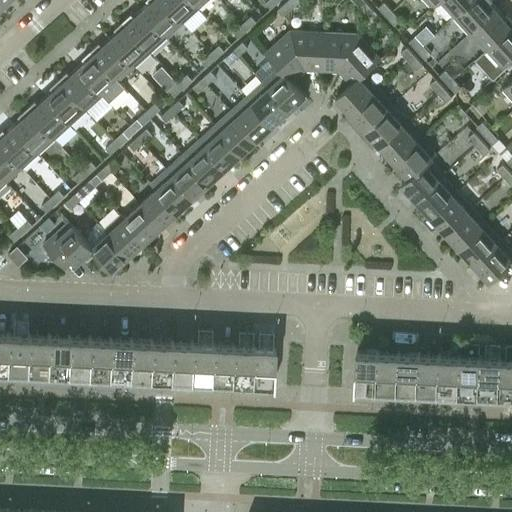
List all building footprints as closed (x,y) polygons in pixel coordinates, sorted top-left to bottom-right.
[(0,0),(0,8),(9,0),(0,0)] [(166,35),(182,21),(163,0),(147,0),(149,2),(142,8),(166,35)] [(163,0),(182,21),(198,6),(192,0),(163,0)] [(372,8),(364,0),(363,0),(358,5),(367,14),(372,8)] [(439,0),(454,15),(470,0),(439,0)] [(470,0),(454,15),(469,32),(496,8),(489,0),(470,0)] [(291,6),(286,1),(277,9),(282,15),(291,6)] [(378,6),(386,15),(392,10),(384,1),(378,6)] [(131,11),(123,19),(150,50),(166,35),(142,8),(134,15),(131,11)] [(469,32),(484,49),(511,24),(511,18),(506,12),(503,15),(496,8),(469,32)] [(400,19),(392,10),(386,15),(394,24),(400,19)] [(251,14),(242,22),(247,28),(256,20),(251,14)] [(134,64),(150,50),(123,19),(114,27),(117,31),(110,37),(134,64)] [(238,36),(247,28),(242,22),(233,30),(238,36)] [(511,24),(484,49),(500,66),(511,55),(511,24)] [(265,51),(283,72),(284,71),(291,80),(292,79),(304,68),(290,28),(265,51)] [(304,68),(322,69),(324,30),(290,28),(304,68)] [(322,69),(339,70),(357,32),(324,30),(322,69)] [(339,70),(350,82),(351,82),(363,72),(380,57),(357,32),(339,70)] [(409,40),(417,49),(423,44),(415,35),(409,40)] [(99,40),(91,48),(118,79),(134,64),(110,37),(102,44),(99,40)] [(242,40),(233,48),(239,54),(248,46),(242,40)] [(219,43),(210,51),(215,57),(224,49),(219,43)] [(431,52),(423,44),(417,49),(425,58),(431,52)] [(400,51),(408,60),(414,54),(406,46),(400,51)] [(118,79),(91,48),(82,56),(85,60),(78,66),(102,93),(118,79)] [(239,54),(233,48),(224,56),(230,62),(239,54)] [(206,65),(215,57),(210,51),(201,59),(206,65)] [(422,63),(414,54),(408,60),(416,69),(422,63)] [(67,70),(59,77),(86,108),(102,93),(78,66),(70,73),(67,70)] [(439,74),(447,83),(453,77),(445,68),(439,74)] [(210,69),(201,77),(207,83),(216,75),(210,69)] [(284,71),(283,72),(268,86),(289,109),(305,94),(292,79),(291,80),(284,71)] [(187,72),(178,80),(183,86),(192,78),(187,72)] [(335,96),(350,112),(377,88),(363,72),(351,82),(350,82),(335,96)] [(171,75),(163,82),(168,88),(176,80),(171,75)] [(86,108),(59,77),(50,85),(53,89),(46,95),(70,122),(86,108)] [(207,83),(201,77),(192,85),(198,91),(207,83)] [(461,86),(453,77),(447,83),(455,92),(461,86)] [(511,97),(511,77),(502,86),(511,97)] [(429,83),(437,92),(443,86),(435,78),(429,83)] [(174,94),(183,86),(178,80),(169,88),(174,94)] [(262,80),(246,94),(273,124),(289,109),(268,86),(262,80)] [(451,95),(443,86),(437,92),(446,101),(451,95)] [(350,112),(364,128),(392,104),(377,88),(350,112)] [(273,124),(246,94),(230,109),(257,138),(273,124)] [(35,99),(27,106),(54,137),(70,122),(46,95),(38,102),(35,99)] [(178,98),(169,106),(175,112),(184,104),(178,98)] [(155,101),(146,109),(151,115),(160,107),(155,101)] [(452,108),(460,117),(466,111),(458,102),(452,108)] [(364,128),(379,144),(406,120),(392,104),(364,128)] [(54,137),(27,106),(18,114),(21,118),(14,124),(38,151),(54,137)] [(175,112),(169,106),(160,114),(166,120),(175,112)] [(142,123),(151,115),(146,109),(137,117),(142,123)] [(230,109),(214,123),(241,153),(257,138),(230,109)] [(379,144),(393,160),(421,136),(406,120),(379,144)] [(476,125),(484,134),(490,129),(482,120),(476,125)] [(241,153),(214,123),(198,138),(225,167),(241,153)] [(3,128),(0,130),(0,141),(22,166),(38,151),(14,124),(6,131),(3,128)] [(130,124),(123,130),(128,136),(135,130),(130,124)] [(146,127),(137,135),(143,141),(152,133),(146,127)] [(498,138),(490,129),(484,134),(492,143),(498,138)] [(123,130),(114,138),(119,144),(128,136),(123,130)] [(468,136),(476,145),(482,139),(474,131),(468,136)] [(143,141),(137,135),(128,143),(134,149),(143,141)] [(393,160),(408,176),(428,158),(429,159),(436,152),(421,136),(393,160)] [(110,152),(119,144),(114,138),(105,146),(110,152)] [(198,138),(182,153),(209,182),(225,167),(198,138)] [(490,148),(482,139),(476,145),(484,154),(490,148)] [(22,166),(0,141),(0,173),(6,180),(22,166)] [(209,182),(182,153),(166,167),(193,196),(209,182)] [(114,156),(105,164),(111,170),(120,162),(114,156)] [(401,182),(416,199),(443,174),(429,159),(428,158),(408,176),(401,182)] [(91,159),(82,167),(87,173),(96,165),(91,159)] [(497,168),(505,177),(511,171),(503,163),(497,168)] [(111,170),(105,164),(96,172),(102,178),(111,170)] [(78,181),(87,173),(82,167),(73,175),(78,181)] [(150,182),(156,187),(177,211),(193,196),(166,167),(150,182)] [(416,199),(430,215),(457,190),(443,174),(416,199)] [(82,185),(73,193),(79,199),(88,191),(82,185)] [(177,211),(156,187),(140,202),(161,225),(177,211)] [(59,188),(50,196),(55,202),(64,194),(59,188)] [(430,215),(445,231),(472,206),(457,190),(430,215)] [(79,199),(73,193),(64,201),(70,207),(79,199)] [(46,210),(55,202),(50,196),(41,204),(46,210)] [(140,202),(124,216),(145,240),(161,225),(140,202)] [(445,231),(459,247),(486,222),(472,206),(445,231)] [(124,216),(121,212),(104,228),(107,231),(108,231),(129,254),(145,240),(124,216)] [(27,217),(18,225),(23,231),(32,223),(27,217)] [(92,246),(92,245),(69,219),(43,243),(65,267),(73,259),(76,262),(84,255),(87,258),(95,251),(96,250),(92,246)] [(459,247),(474,263),(501,238),(486,222),(459,247)] [(14,239),(23,231),(18,225),(9,233),(14,239)] [(107,231),(92,245),(92,246),(96,250),(95,251),(112,269),(129,254),(108,231),(107,231)] [(489,279),(508,262),(507,262),(511,257),(511,250),(501,238),(474,263),(489,279)] [(7,331),(5,372),(25,373),(27,332),(7,331)] [(25,373),(46,374),(48,333),(27,332),(25,373)] [(48,333),(46,374),(66,375),(68,334),(48,333)] [(66,375),(86,376),(88,335),(68,334),(66,375)] [(86,376),(87,376),(107,377),(109,336),(88,335),(86,376)] [(107,377),(127,378),(129,337),(109,336),(107,377)] [(129,337),(127,378),(147,379),(150,338),(129,337)] [(147,379),(168,380),(170,339),(150,338),(147,379)] [(170,339),(168,380),(188,381),(190,340),(170,339)] [(188,381),(209,382),(211,341),(190,340),(188,381)] [(211,341),(209,382),(229,383),(231,342),(211,341)] [(229,383),(249,384),(252,343),(231,342),(229,383)] [(273,344),(252,343),(249,384),(271,385),(273,344)] [(355,389),(376,390),(378,349),(357,348),(355,389)] [(376,390),(396,391),(398,350),(378,349),(376,390)] [(396,391),(417,392),(419,351),(398,350),(396,391)] [(417,392),(437,393),(439,352),(419,351),(417,392)] [(437,393),(458,394),(459,353),(439,352),(437,393)] [(458,394),(478,395),(480,354),(459,353),(458,394)] [(478,395),(498,396),(500,355),(480,354),(478,395)] [(498,396),(511,396),(511,355),(500,355),(498,396)]
